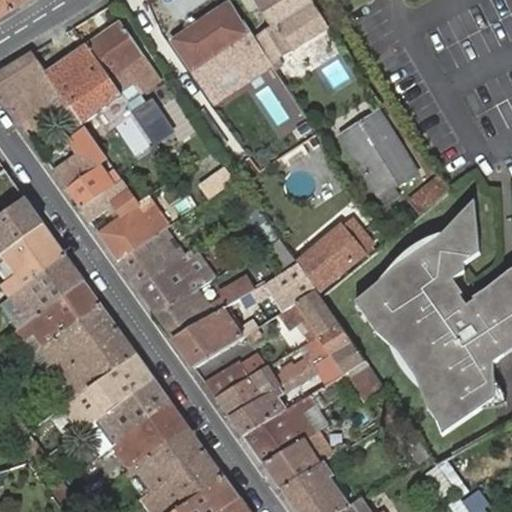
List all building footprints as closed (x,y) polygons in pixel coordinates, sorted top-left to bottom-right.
[(10,0),(0,0),(0,14),(14,6),(10,0)] [(265,54),(276,70),(283,65),(278,58),(328,27),(310,0),(256,0),(254,1),(272,29),(257,40),(265,54)] [(265,54),(257,40),(244,21),(242,23),(228,3),(172,41),(215,104),(266,69),(259,58),(265,54)] [(87,47),(119,92),(133,82),(125,69),(151,52),(128,19),(87,47)] [(125,100),(119,92),(87,47),(47,74),(70,107),(85,128),(115,107),(125,100)] [(85,128),(70,107),(47,74),(32,54),(0,73),(0,94),(25,131),(35,124),(30,117),(43,108),(45,109),(52,104),(75,137),(86,129),(85,128)] [(143,126),(125,100),(115,107),(133,133),(143,126)] [(380,198),(418,174),(379,112),(341,137),(380,198)] [(107,159),(86,129),(75,137),(68,142),(79,156),(55,173),(67,190),(100,167),(99,165),(107,159)] [(82,210),(123,181),(118,175),(110,181),(100,167),(67,190),(82,210)] [(0,219),(26,201),(5,170),(0,173),(0,219)] [(411,201),(422,214),(451,191),(440,177),(411,201)] [(119,262),(160,234),(139,204),(123,181),(82,210),(90,222),(114,205),(123,217),(99,234),(119,262)] [(237,205),(246,218),(259,209),(250,195),(237,205)] [(0,219),(0,256),(2,255),(44,225),(26,201),(0,219)] [(475,201),(459,217),(477,221),(475,201)] [(265,242),(276,233),(260,213),(249,222),(265,242)] [(400,353),(418,380),(435,405),(428,411),(435,422),(438,421),(456,430),(484,410),(488,388),(496,383),(495,378),(486,355),(499,350),(511,344),(511,276),(495,289),(465,307),(458,296),(462,294),(453,280),(465,272),(464,264),(480,253),(477,221),(459,217),(439,239),(397,270),(394,268),(376,289),(356,306),(376,335),(384,330),(400,353)] [(317,292),(317,293),(374,247),(352,220),(298,265),(317,292)] [(66,258),(44,225),(2,255),(16,275),(1,286),(9,299),(66,258)] [(172,238),(167,230),(160,234),(119,262),(137,288),(185,256),(181,250),(176,253),(168,241),(172,238)] [(266,251),(284,275),(286,274),(298,265),(281,240),(266,251)] [(190,253),(185,256),(190,263),(195,260),(192,256),(190,253)] [(190,263),(185,256),(137,288),(156,315),(199,291),(214,281),(208,272),(187,286),(177,272),(190,263)] [(84,283),(66,258),(9,299),(22,316),(14,322),(19,329),(84,283)] [(317,292),(298,265),(286,274),(284,275),(267,285),(256,291),(240,300),(246,310),(273,295),(280,307),(295,297),(299,303),(317,292)] [(240,300),(256,291),(248,278),(220,295),(224,302),(212,309),(199,291),(156,315),(174,339),(219,313),(237,302),(240,300)] [(19,329),(15,332),(23,344),(33,357),(41,351),(102,308),(84,283),(19,329)] [(311,343),(338,324),(321,298),(317,293),(317,292),(299,303),(297,305),(278,317),(289,333),(308,321),(316,332),(308,337),(311,343)] [(41,351),(58,376),(119,332),(102,308),(41,351)] [(219,313),(174,339),(195,368),(229,348),(249,336),(244,329),(235,335),(221,316),(219,313)] [(332,356),(351,342),(338,324),(311,343),(318,353),(278,378),(283,386),(332,356)] [(399,354),(400,353),(384,330),(376,335),(399,354)] [(119,332),(58,376),(75,399),(136,355),(119,332)] [(346,375),(358,368),(365,363),(351,342),(332,356),(283,386),(274,392),(230,419),(243,437),(285,412),(277,400),(318,374),(327,387),(346,375)] [(41,351),(33,357),(50,381),(58,376),(41,351)] [(68,405),(86,429),(95,423),(154,380),(136,355),(75,399),(68,405)] [(346,375),(364,405),(374,399),(385,392),(377,381),(365,363),(358,368),(346,375)] [(207,386),(217,400),(251,379),(253,378),(244,364),(207,386)] [(230,419),(274,392),(262,373),(253,378),(251,379),(217,400),(230,419)] [(100,456),(104,453),(112,447),(172,404),(154,380),(95,423),(86,429),(82,432),(100,456)] [(435,405),(418,380),(417,381),(428,411),(435,405)] [(497,401),(496,383),(488,388),(484,410),(497,401)] [(391,422),(401,416),(385,392),(374,399),(391,422)] [(310,397),(298,405),(297,404),(285,412),(243,437),(264,466),(301,443),(316,434),(317,434),(321,431),(330,426),(310,397)] [(112,447),(130,471),(189,429),(172,404),(112,447)] [(0,417),(0,420),(15,442),(27,433),(11,410),(0,417)] [(420,464),(430,458),(401,416),(391,422),(420,464)] [(438,421),(435,422),(443,438),(456,430),(438,421)] [(189,429),(130,471),(134,476),(155,461),(169,481),(207,453),(189,429)] [(301,443),(264,466),(282,490),(317,469),(325,464),(332,459),(316,434),(301,443)] [(169,481),(144,498),(154,511),(176,511),(224,478),(207,453),(169,481)] [(12,459),(14,468),(30,463),(24,455),(12,459)] [(456,476),(446,462),(437,467),(447,482),(456,476)] [(297,511),(341,511),(362,500),(357,493),(346,500),(340,504),(325,483),(331,479),(334,477),(325,464),(317,469),(282,490),(297,511)] [(456,476),(447,482),(458,498),(467,492),(456,476)] [(219,511),(239,499),(224,478),(176,511),(219,511)] [(331,479),(325,483),(340,504),(346,500),(331,479)] [(50,492),(64,511),(72,511),(78,508),(61,484),(50,492)] [(248,511),(239,499),(219,511),(248,511)] [(382,511),(370,511),(362,500),(341,511),(385,511),(384,510),(382,511)]
